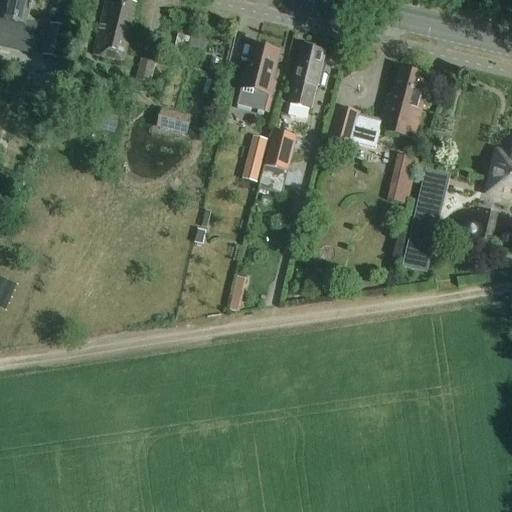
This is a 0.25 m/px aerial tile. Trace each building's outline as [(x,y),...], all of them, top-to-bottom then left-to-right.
[(27,24),(32,0),(3,0),(0,13),(0,49),(30,57),(37,27),(27,24)] [(107,0),(94,56),(125,64),(133,29),(131,29),(137,6),(111,0),(107,0)] [(65,63),(67,49),(71,31),(50,27),(49,32),(43,58),(65,63)] [(316,48),(306,45),(305,48),(303,48),(294,84),(296,85),(291,107),(310,111),(315,90),(317,90),(318,88),(322,88),(325,78),(321,77),(326,54),(316,51),(316,48)] [(244,74),(240,89),(235,108),(268,116),(276,85),(272,84),(280,54),(254,48),(247,75),(244,74)] [(142,60),(136,81),(149,84),(155,64),(142,60)] [(376,152),(381,132),(415,141),(423,106),(421,106),(427,87),(424,86),(426,79),(417,76),(417,73),(403,70),(403,72),(400,72),(393,98),(389,97),(382,122),(358,116),(350,145),(376,152)] [(173,114),(168,134),(187,139),(192,119),(173,114)] [(98,131),(114,135),(117,119),(101,116),(98,131)] [(283,198),(297,140),(273,134),(259,192),(283,198)] [(253,139),(247,162),(262,166),(268,143),(253,139)] [(397,157),(386,202),(407,207),(418,162),(397,157)] [(511,158),(506,157),(498,162),(490,194),(511,199),(511,158)] [(198,232),(195,246),(203,248),(206,234),(198,232)] [(239,277),(231,311),(241,313),(248,279),(239,277)]
